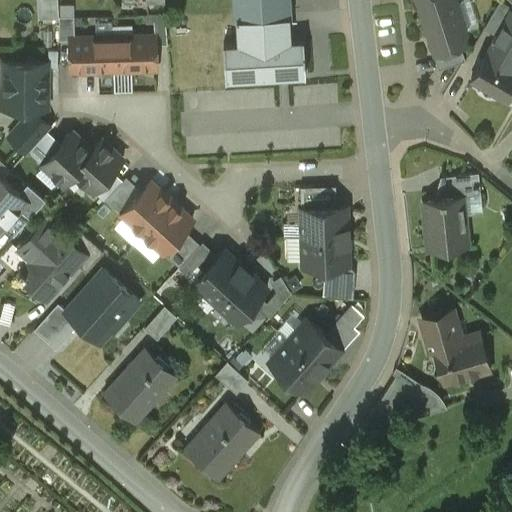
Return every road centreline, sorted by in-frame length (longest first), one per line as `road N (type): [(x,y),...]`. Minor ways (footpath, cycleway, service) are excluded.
road 1 (residential): [(378,169),(391,299),(382,342),(285,511)]
road 2 (residential): [(0,361),(169,511)]
road 3 (residential): [(214,204),(148,142),(145,104),(66,106)]
road 4 (residential): [(378,169),(239,178),(214,204)]
road 5 (residential): [(358,0),(378,169)]
